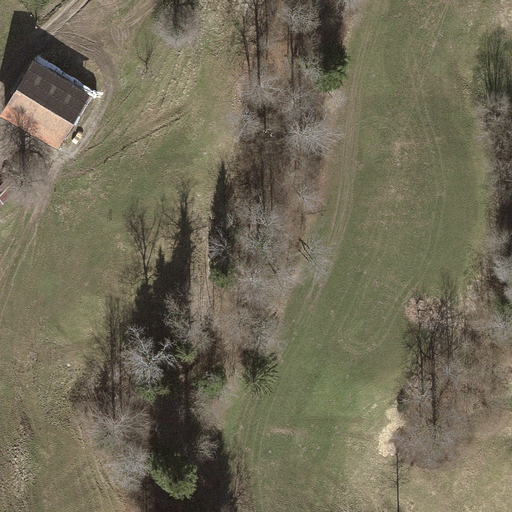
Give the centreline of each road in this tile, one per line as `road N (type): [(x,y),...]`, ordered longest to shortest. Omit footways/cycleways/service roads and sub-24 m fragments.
road 1 (track): [(0,133),(61,167),(78,165),(214,96),(200,196),(210,272),(175,360),(171,421),(197,476),(230,511)]
road 2 (track): [(0,93),(79,0)]
